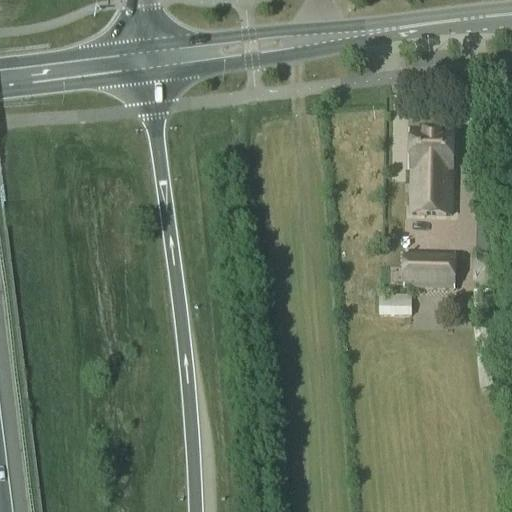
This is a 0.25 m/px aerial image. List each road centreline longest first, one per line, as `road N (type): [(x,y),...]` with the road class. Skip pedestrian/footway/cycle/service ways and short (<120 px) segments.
road 1 (motorway): [(201,511),(146,60)]
road 2 (secondary): [(324,38),(511,15)]
road 3 (secondary): [(324,38),(273,31),(218,37),(146,60)]
road 4 (secondary): [(146,60),(223,66),(324,38)]
road 5 (secondary): [(0,79),(146,60)]
